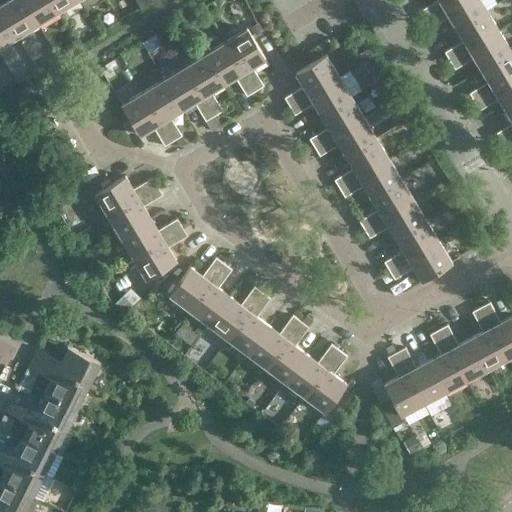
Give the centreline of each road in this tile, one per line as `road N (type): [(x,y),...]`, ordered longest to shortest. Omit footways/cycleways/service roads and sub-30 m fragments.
road 1 (residential): [(389,320),(265,114),(185,162),(206,201),(238,237),(304,286),(377,316)]
road 2 (residential): [(511,236),(366,0)]
road 3 (residential): [(389,320),(511,242)]
